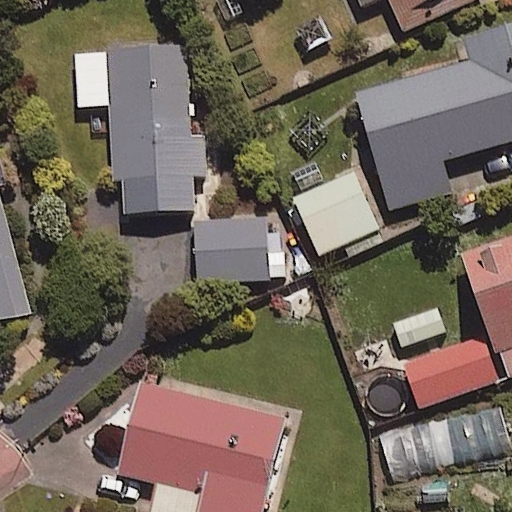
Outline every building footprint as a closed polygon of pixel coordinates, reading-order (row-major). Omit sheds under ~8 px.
[(491,2),(490,0),(355,0),(361,13),(392,0),(408,38),(491,2)] [(511,150),(511,37),(474,48),(480,66),(362,100),(395,216),(456,198),(447,169),(511,150)] [(195,143),(189,53),(79,60),(83,113),(114,111),(119,186),(129,186),(132,221),(210,216),(205,142),(195,143)] [(12,192),(0,141),(0,331),(33,324),(2,194),(12,192)] [(384,234),(357,176),(298,204),(324,261),(384,234)] [(273,283),(270,226),(200,229),(202,286),(273,283)] [(511,248),(471,263),(511,383),(511,382),(511,248)] [(58,356),(39,331),(0,361),(0,371),(14,390),(58,356)] [(489,343),(409,372),(424,414),(504,386),(489,343)] [(269,511),(291,426),(148,389),(125,480),(161,490),(155,511),(269,511)] [(511,451),(511,449),(502,408),(384,436),(394,479),(511,451)]
